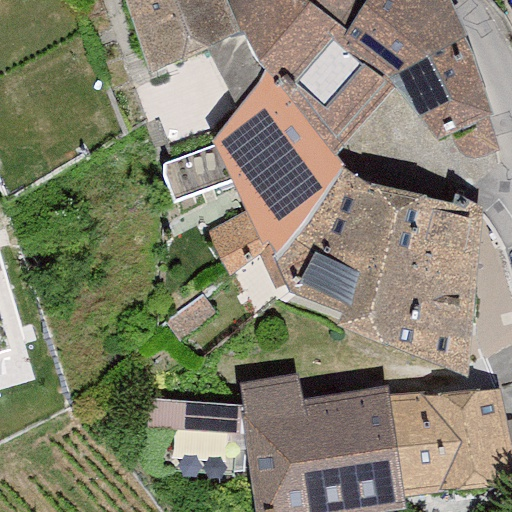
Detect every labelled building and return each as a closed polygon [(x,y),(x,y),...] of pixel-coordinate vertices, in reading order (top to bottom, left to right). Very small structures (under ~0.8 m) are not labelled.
[(234,31),(221,0),(134,0),(156,65),(234,31)] [(321,28),(336,0),(221,0),(234,31),(232,56),(268,74),(321,28)] [(440,0),(336,0),(321,28),(374,75),(406,133),(473,105),(440,0)] [(180,129),(275,285),(446,360),(457,192),(323,170),(245,74),(180,129)] [(488,368),(227,396),(239,511),(255,511),(500,486),(488,368)]
